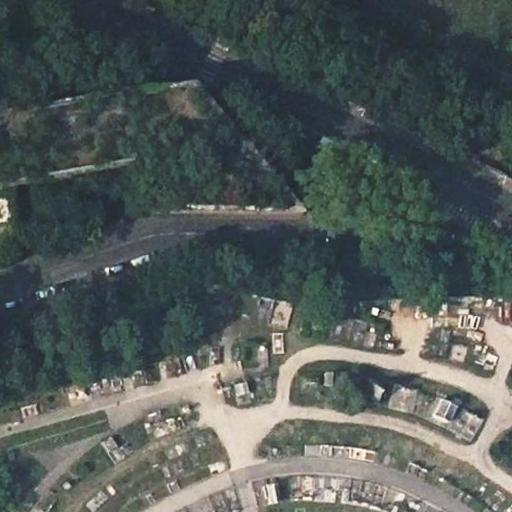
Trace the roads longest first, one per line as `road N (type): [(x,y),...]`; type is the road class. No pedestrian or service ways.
road 1 (unclassified): [(472,189),(446,226),(152,233),(0,288)]
road 2 (tertiary): [(73,0),(472,189)]
